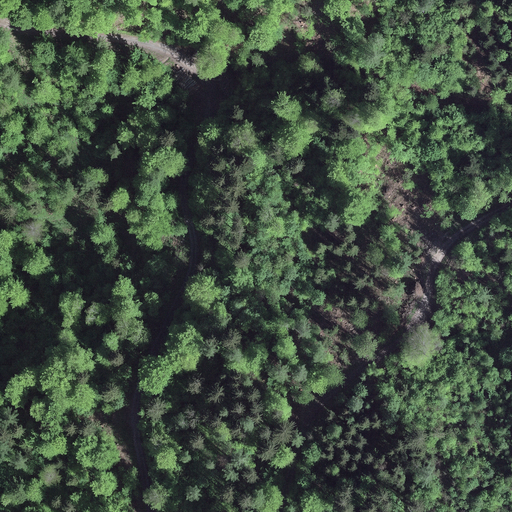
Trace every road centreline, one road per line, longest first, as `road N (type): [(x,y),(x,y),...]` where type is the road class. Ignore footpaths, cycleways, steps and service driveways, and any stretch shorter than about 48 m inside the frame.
road 1 (track): [(0,21),(160,47),(199,72),(203,136),(186,189),(192,270),(136,398),(151,511)]
road 2 (track): [(278,511),(311,414),(421,319),(431,268),(449,240),(511,204)]
